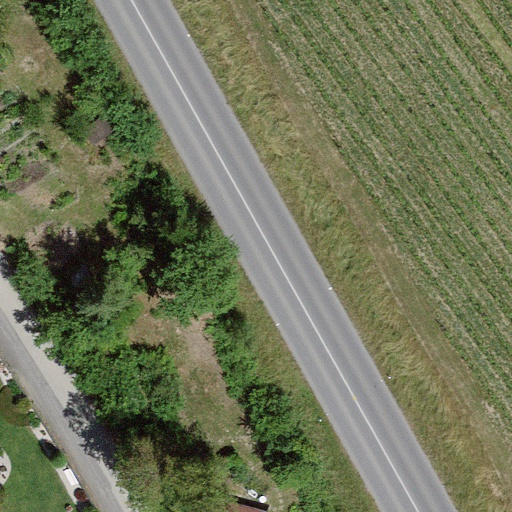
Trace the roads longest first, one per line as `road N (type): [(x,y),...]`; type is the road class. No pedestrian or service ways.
road 1 (tertiary): [(416,511),(129,0)]
road 2 (residential): [(130,511),(0,295)]
